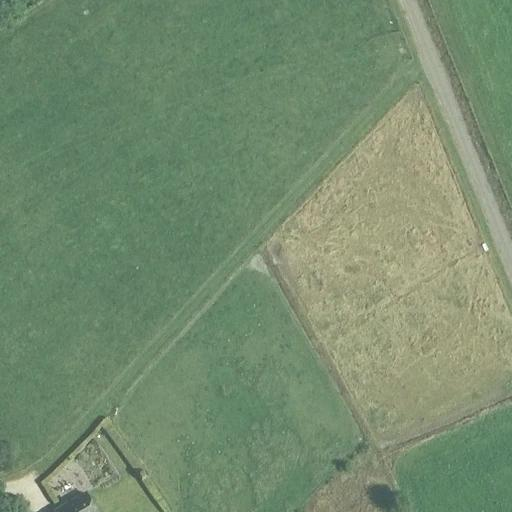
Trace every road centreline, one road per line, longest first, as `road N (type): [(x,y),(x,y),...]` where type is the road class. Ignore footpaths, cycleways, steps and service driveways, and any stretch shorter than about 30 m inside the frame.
road 1 (track): [(0,492),(59,455),(428,58)]
road 2 (unclassified): [(511,271),(405,0)]
